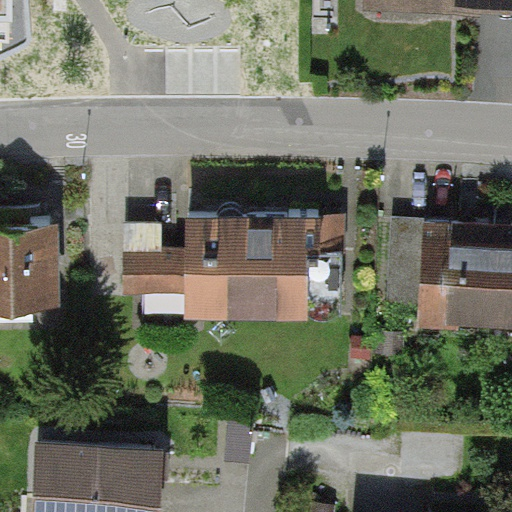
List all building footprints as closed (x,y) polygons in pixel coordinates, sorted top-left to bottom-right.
[(511,0),(369,0),(370,7),(511,10),(511,0)] [(313,252),(313,212),(172,212),(171,258),(113,258),(113,292),(171,292),(171,305),(344,305),(344,252),(313,252)] [(0,302),(59,302),(57,218),(0,218),(0,302)] [(511,304),(511,225),(395,218),(390,297),(511,304)] [(155,511),(158,445),(43,440),(40,511),(155,511)]
